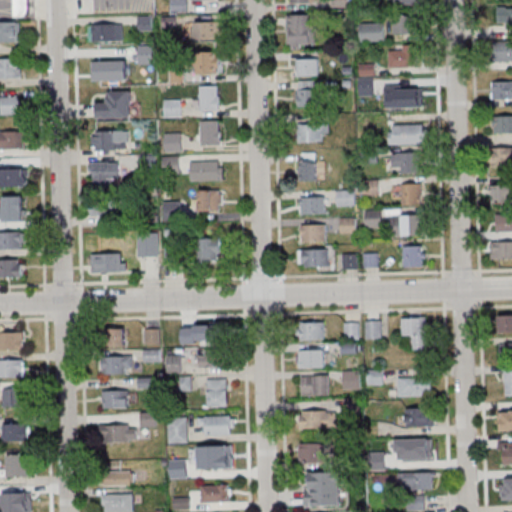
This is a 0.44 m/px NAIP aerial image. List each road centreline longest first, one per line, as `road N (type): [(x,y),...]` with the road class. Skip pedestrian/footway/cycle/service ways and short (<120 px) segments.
road 1 (residential): [(468,511),(453,0)]
road 2 (residential): [(511,287),(0,302)]
road 3 (residential): [(267,511),(252,0)]
road 4 (residential): [(69,511),(57,0)]
